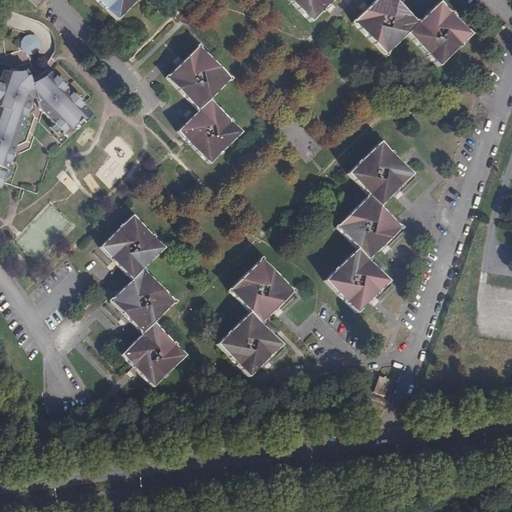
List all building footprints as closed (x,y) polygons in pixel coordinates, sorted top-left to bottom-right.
[(138,0),(97,0),(117,21),(138,0)] [(289,0),(308,20),(329,0),(289,0)] [(405,33),(417,22),(395,0),(374,0),(374,1),(380,8),(370,17),(363,11),(353,21),(385,53),(405,33)] [(380,8),(374,1),(363,11),(370,17),(380,8)] [(438,2),(417,22),(405,33),(438,65),(469,34),(459,23),(450,29),(441,20),(448,13),(438,2)] [(459,23),(448,13),(441,20),(450,29),(459,23)] [(32,44),(32,42),(32,41),(31,39),(30,38),(28,37),(26,38),(24,38),(23,40),(23,41),(23,43),(23,45),(24,46),(26,47),(28,47),(30,47),(31,46),(32,44)] [(197,110),(209,98),(228,78),(197,45),(186,55),(192,62),(181,72),(175,65),(164,75),(197,110)] [(192,62),(186,55),(175,65),(181,72),(192,62)] [(64,83),(54,73),(51,70),(40,75),(31,77),(32,82),(29,82),(23,68),(12,71),(1,69),(0,71),(0,170),(2,166),(6,153),(19,120),(23,107),(26,100),(31,99),(35,102),(50,117),(61,128),(65,133),(73,124),(76,127),(92,111),(81,100),(72,91),(64,83)] [(59,70),(54,73),(64,83),(67,80),(59,70)] [(75,89),(72,91),(81,100),(84,97),(75,89)] [(239,131),(209,98),(197,110),(203,117),(192,127),(186,120),(176,129),(207,162),(239,131)] [(28,109),(23,107),(19,120),(23,122),(28,109)] [(203,117),(197,110),(186,120),(192,127),(203,117)] [(56,132),(61,128),(50,117),(46,122),(56,132)] [(346,171),(366,192),(377,205),(390,193),(383,185),(392,176),(400,183),(410,174),(378,140),(346,171)] [(6,153),(2,166),(6,167),(12,156),(6,153)] [(390,193),(400,183),(392,176),(383,185),(390,193)] [(353,245),(365,258),(376,247),(370,240),(380,230),(387,236),(398,226),(377,205),(366,192),(332,224),(353,245)] [(129,277),(140,266),(161,246),(130,213),(97,245),(108,256),(116,249),(125,258),(118,265),(129,277)] [(370,240),(376,247),(387,236),(380,230),(370,240)] [(385,280),(365,258),(353,245),(319,278),(352,312),(364,300),(358,293),(368,283),(375,289),(385,280)] [(116,249),(108,256),(118,265),(125,258),(116,249)] [(224,288),(245,309),(256,321),(269,310),(261,302),(272,292),(280,299),(290,290),(258,257),(224,288)] [(139,330),(150,319),(171,298),(140,266),(129,277),(107,298),(117,308),(124,301),(136,312),(128,319),(139,330)] [(364,300),(375,289),(368,283),(358,293),(364,300)] [(269,310),(280,299),(272,292),(261,302),(269,310)] [(117,308),(128,319),(136,312),(124,301),(117,308)] [(256,321),(245,309),(212,342),(244,374),(256,364),(249,356),(258,347),(265,354),(277,343),(256,321)] [(181,351),(150,319),(139,330),(118,349),(129,361),(136,355),(145,364),(138,371),(149,382),(181,351)] [(249,356),(256,364),(265,354),(258,347),(249,356)] [(129,361),(138,371),(145,364),(136,355),(129,361)] [(381,396),(387,380),(375,377),(370,392),(381,396)]
